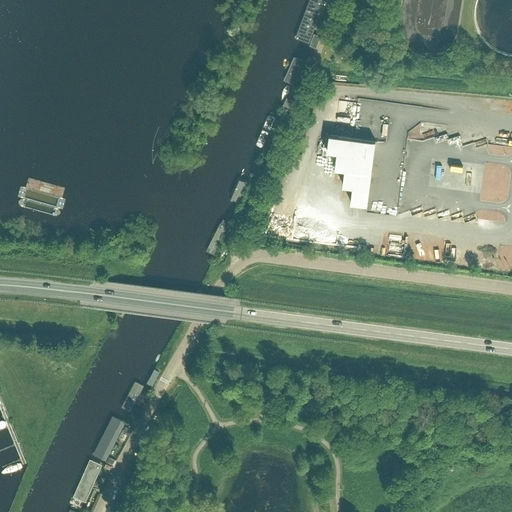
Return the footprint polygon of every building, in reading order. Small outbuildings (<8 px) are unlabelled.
[(403,0),(400,22),(401,29),(403,36),(407,42),(412,46),(418,50),(425,51),(433,52),(440,50),(446,46),(452,41),(455,34),(457,27),(462,0),(403,0)] [(303,31),(314,35),(325,6),(314,2),(303,31)] [(299,67),(291,64),(277,98),(284,101),(299,67)] [(257,148),(264,151),(279,117),(271,114),(257,148)] [(330,136),(327,155),(339,157),(336,173),(345,175),(343,191),(353,193),(351,206),(367,209),(377,143),(330,136)] [(234,197),(242,200),(258,164),(251,161),(234,197)] [(227,228),(220,224),(204,256),(211,259),(227,228)] [(133,379),(118,406),(129,412),(142,385),(133,379)] [(113,417),(93,455),(106,462),(126,423),(113,417)] [(108,472),(114,462),(109,459),(103,469),(108,472)] [(73,497),(84,502),(101,466),(89,460),(73,497)]
